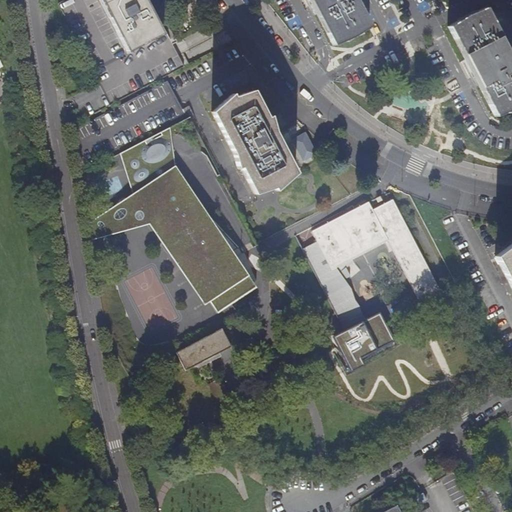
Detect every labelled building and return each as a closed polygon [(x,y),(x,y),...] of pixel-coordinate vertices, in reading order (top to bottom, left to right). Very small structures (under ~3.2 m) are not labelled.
[(97,0),(124,56),(162,36),(143,0),(97,0)] [(309,0),(333,44),(351,37),(369,26),(355,0),(309,0)] [(466,15),(448,26),(496,115),(511,108),(511,58),(484,7),(466,15)] [(236,97),(213,111),(232,150),(237,167),(240,166),(253,192),(265,185),(267,188),(296,172),(275,133),(270,114),(268,116),(254,90),(237,99),(236,97)] [(155,208),(148,225),(203,305),(208,302),(213,309),(252,283),(204,211),(177,181),(184,177),(175,164),(169,128),(119,154),(133,194),(137,207),(148,200),(155,208)] [(292,138),(303,160),(316,153),(305,132),(292,138)] [(204,211),(184,177),(177,181),(204,211)] [(137,207),(133,194),(87,223),(90,240),(148,225),(155,208),(148,200),(137,207)] [(367,202),(310,231),(316,241),(302,249),(344,330),(364,319),(366,319),(361,314),(358,305),(354,298),(350,288),(344,279),(350,275),(345,268),(352,262),(351,259),(386,240),(421,306),(442,296),(391,199),(371,209),(367,202)] [(511,242),(494,256),(511,290),(511,242)] [(255,289),(252,283),(213,309),(216,314),(231,304),(255,289)] [(220,329),(174,354),(180,363),(184,371),(230,347),(220,329)] [(228,397),(219,379),(207,386),(216,403),(228,397)] [(422,495),(412,500),(416,507),(426,502),(422,495)]
